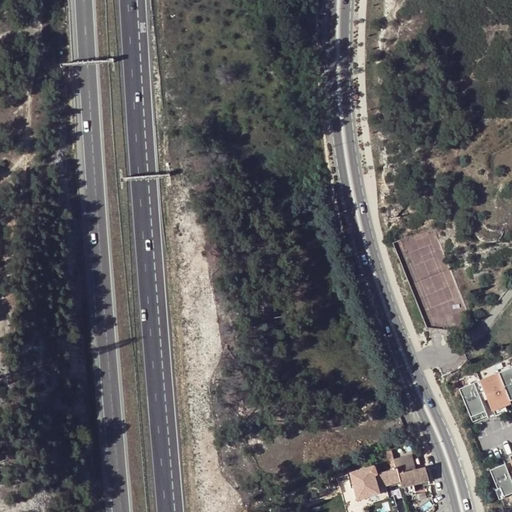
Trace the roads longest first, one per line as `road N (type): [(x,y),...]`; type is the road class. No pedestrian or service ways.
road 1 (secondary): [(332,0),(335,131),(346,195),(372,292),(456,511)]
road 2 (secondary): [(469,511),(370,239),(348,130),(347,0)]
road 3 (motorway): [(167,511),(131,0)]
road 4 (motorway): [(83,0),(113,428)]
